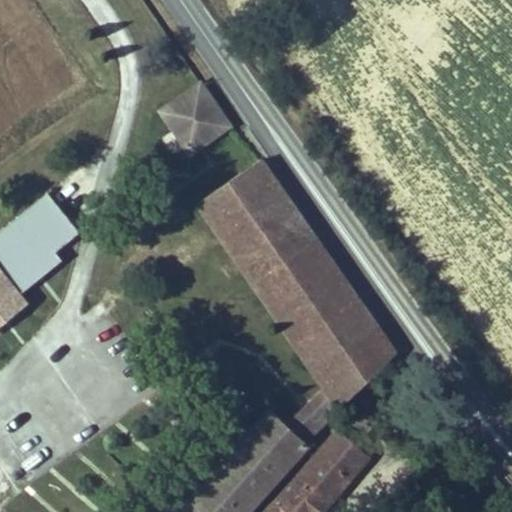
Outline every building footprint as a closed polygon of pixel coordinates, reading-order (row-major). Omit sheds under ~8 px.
[(158,107),(191,155),(236,124),(203,78),(158,107)] [(279,511),(405,367),(270,179),(212,225),(338,418),(311,450),(287,429),(208,511),(279,511)] [(49,192),(0,230),(0,266),(22,294),(65,260),(58,251),(81,233),(49,192)] [(0,268),(0,329),(29,308),(0,268)] [(305,511),(355,511),(385,477),(355,453),(305,511)]
